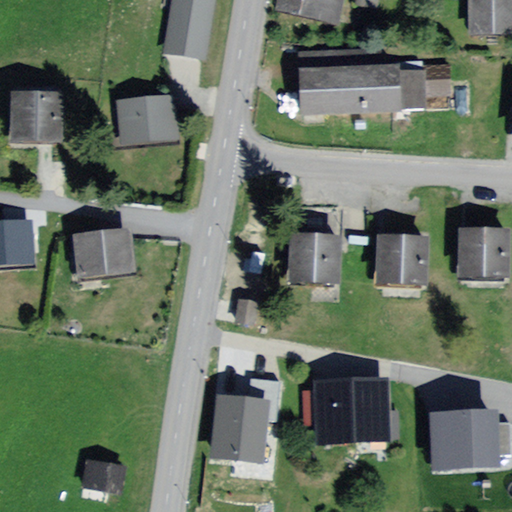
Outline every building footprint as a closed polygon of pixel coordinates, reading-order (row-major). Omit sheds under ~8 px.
[(83,26),(84,0),(40,0),(38,23),(83,26)] [(209,0),(171,0),(162,48),(198,58),(209,0)] [(272,0),(269,12),(339,30),(346,0),(272,0)] [(511,0),(469,0),(469,39),(511,39),(511,0)] [(404,61),(300,66),(303,118),(402,114),(402,106),(427,105),(427,97),(454,96),(453,78),(431,79),(430,70),(404,71),(404,61)] [(66,94),(11,92),(9,145),(63,147),(66,94)] [(179,96),(118,102),(122,149),(184,143),(179,96)] [(31,220),(0,222),(0,273),(38,270),(31,220)] [(511,274),(511,229),(458,230),(459,286),(511,285),(511,274)] [(135,230),(73,238),(79,284),(141,276),(135,230)] [(343,238),(293,236),(290,291),(340,293),(343,238)] [(431,239),(381,237),(378,288),(428,291),(431,239)] [(260,305),(237,301),(233,323),(256,327),(260,305)] [(382,385),(316,383),(315,442),(381,444),(382,385)] [(494,412),(435,415),(437,467),(497,464),(494,412)] [(304,511),(302,434),(224,437),(226,511),(304,511)] [(127,468),(87,462),(81,497),(121,504),(127,468)]
